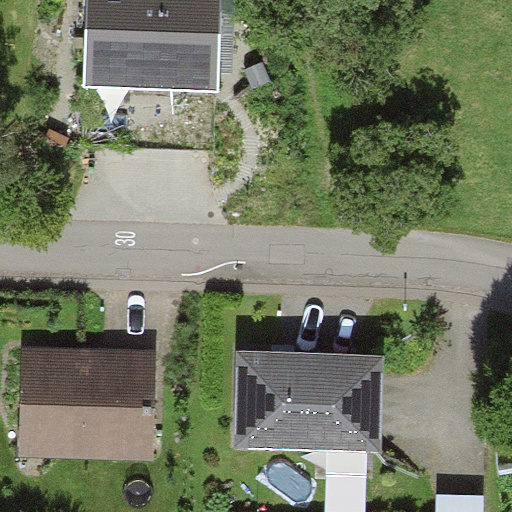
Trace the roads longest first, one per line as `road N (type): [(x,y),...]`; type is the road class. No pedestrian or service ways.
road 1 (residential): [(511,278),(359,255),(0,246)]
road 2 (track): [(359,255),(306,0)]
